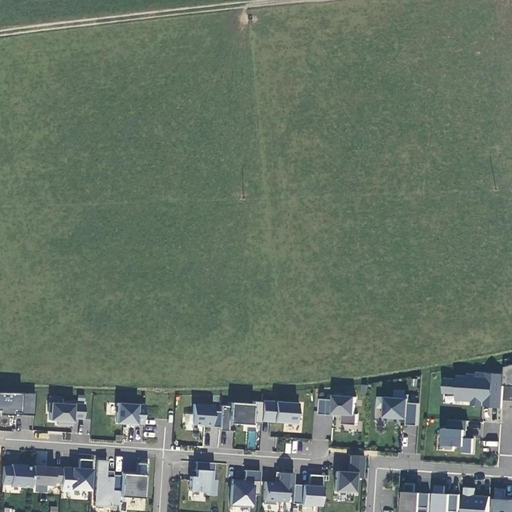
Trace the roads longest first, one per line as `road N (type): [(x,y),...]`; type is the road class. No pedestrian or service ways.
road 1 (residential): [(502,471),(378,464),(374,511)]
road 2 (residential): [(6,442),(163,453)]
road 3 (residential): [(163,453),(314,461)]
